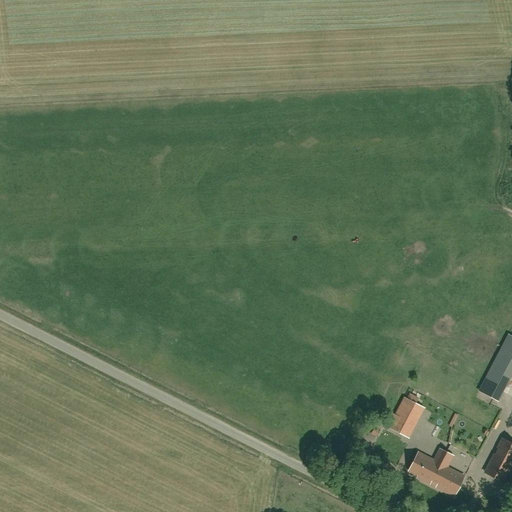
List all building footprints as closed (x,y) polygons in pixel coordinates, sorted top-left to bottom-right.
[(511,363),(511,336),(509,335),(498,355),(479,391),(494,399),(511,363)] [(403,435),(419,405),(404,397),(389,427),(403,435)] [(503,482),(507,473),(511,464),(511,443),(504,440),(503,439),(502,439),(497,448),(498,449),(499,450),(497,455),(495,454),(494,454),(494,455),(490,463),(489,464),(485,472),(485,473),(494,477),(502,482),(503,482)] [(441,447),(435,459),(419,451),(410,469),(419,474),(424,477),(423,478),(431,482),(433,478),(436,472),(441,462),(447,451),(441,447)] [(454,494),(458,487),(461,482),(465,474),(447,465),(453,454),(447,451),(441,462),(436,472),(433,478),(431,482),(454,494)] [(507,505),(500,500),(497,505),(503,509),(507,505)]
